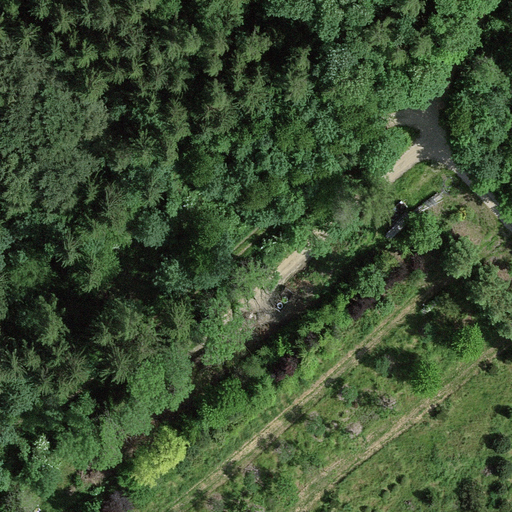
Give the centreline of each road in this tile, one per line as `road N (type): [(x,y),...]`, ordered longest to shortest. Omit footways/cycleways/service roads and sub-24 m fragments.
road 1 (track): [(430,124),(391,123),(367,134),(71,391),(0,431)]
road 2 (track): [(482,0),(442,71),(430,124),(511,215)]
